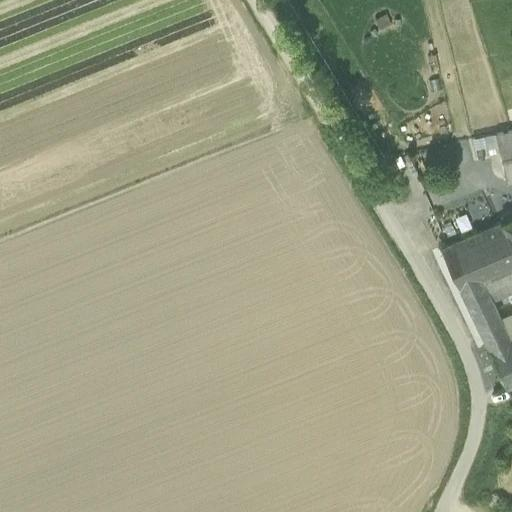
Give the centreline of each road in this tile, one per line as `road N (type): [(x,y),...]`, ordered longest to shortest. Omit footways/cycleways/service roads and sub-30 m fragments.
road 1 (residential): [(434,511),(473,425),(473,372),(253,0)]
road 2 (track): [(380,213),(511,192)]
